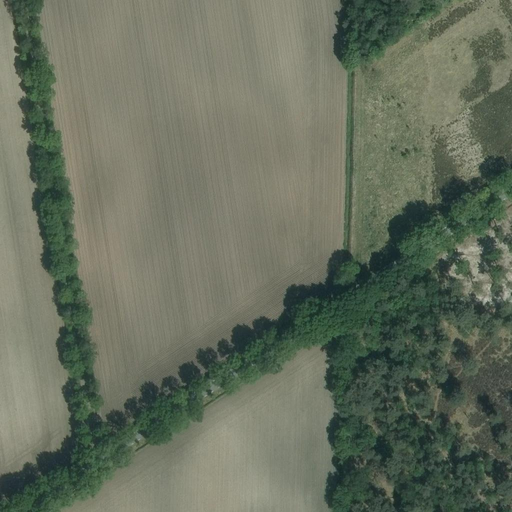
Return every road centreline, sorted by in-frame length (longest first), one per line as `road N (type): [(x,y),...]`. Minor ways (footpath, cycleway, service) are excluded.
road 1 (unclassified): [(20,511),(511,188)]
road 2 (track): [(21,0),(97,461)]
